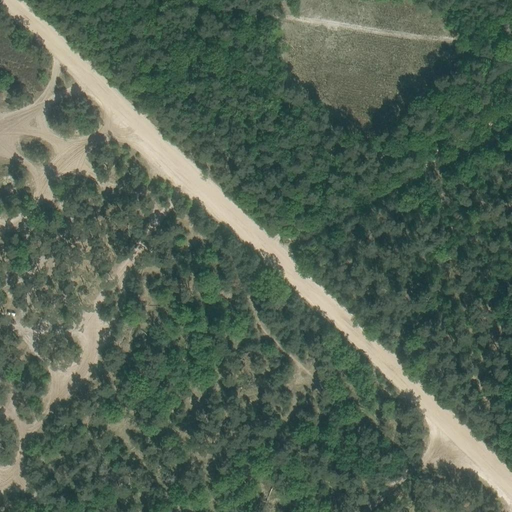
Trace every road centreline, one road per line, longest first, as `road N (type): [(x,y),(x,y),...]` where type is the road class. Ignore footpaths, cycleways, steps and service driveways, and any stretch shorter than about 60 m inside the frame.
road 1 (track): [(511,483),(6,0)]
road 2 (track): [(178,164),(151,231),(92,315),(86,352),(0,482)]
road 3 (track): [(511,52),(211,0)]
